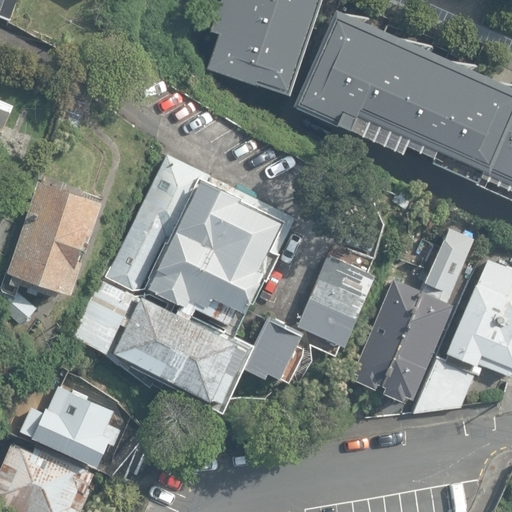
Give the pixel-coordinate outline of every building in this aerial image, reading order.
[(287,100),(321,0),(219,0),(206,38),(215,41),(204,74),(254,91),(255,89),(287,100)] [(511,120),(511,84),(470,78),(476,65),(432,61),(427,59),(432,47),(371,33),(364,30),(370,18),(336,14),(291,112),(349,139),(349,137),(401,161),(405,153),(431,165),(430,169),(481,192),(511,120)] [(0,123),(11,104),(0,98),(0,123)] [(511,120),(481,192),(511,206),(511,120)] [(290,210),(162,149),(107,269),(232,322),(290,210)] [(99,201),(34,179),(5,270),(68,294),(99,201)] [(425,284),(399,274),(358,375),(412,401),(454,302),(473,230),(448,220),(425,284)] [(377,252),(328,234),(294,325),(347,345),(375,270),(371,268),(377,252)] [(511,265),(488,255),(449,349),(511,375),(511,373),(511,265)] [(253,347),(137,296),(112,352),(225,407),(245,365),(253,347)] [(304,331),(270,314),(253,347),(245,365),(264,376),(267,372),(280,377),(304,331)] [(475,373),(437,357),(412,411),(459,407),(475,373)] [(31,430),(31,431),(95,459),(105,437),(113,440),(122,421),(110,415),(115,402),(63,379),(52,405),(43,401),(42,405),(31,400),(20,425),(31,430)] [(0,500),(0,502),(24,511),(74,511),(76,508),(80,510),(89,487),(87,486),(95,466),(35,442),(33,448),(11,439),(0,464),(0,499),(0,500)]
